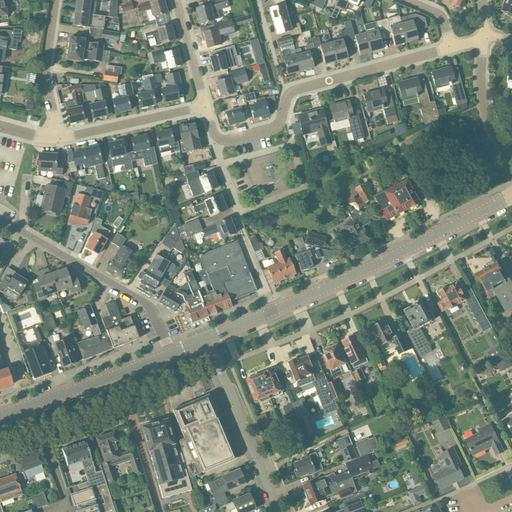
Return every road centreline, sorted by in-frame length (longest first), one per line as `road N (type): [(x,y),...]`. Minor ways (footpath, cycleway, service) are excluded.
road 1 (tertiary): [(207,338),(511,195)]
road 2 (residential): [(205,106),(217,139),(232,140),(277,125),(295,89),(449,48)]
road 3 (residential): [(170,354),(148,305),(0,220)]
road 4 (residential): [(279,511),(207,338)]
road 5 (residential): [(54,138),(205,106)]
road 6 (tertiary): [(28,406),(170,354)]
road 7 (residential): [(54,138),(45,80),(54,0)]
road 8 (residential): [(511,163),(483,106),(483,39)]
